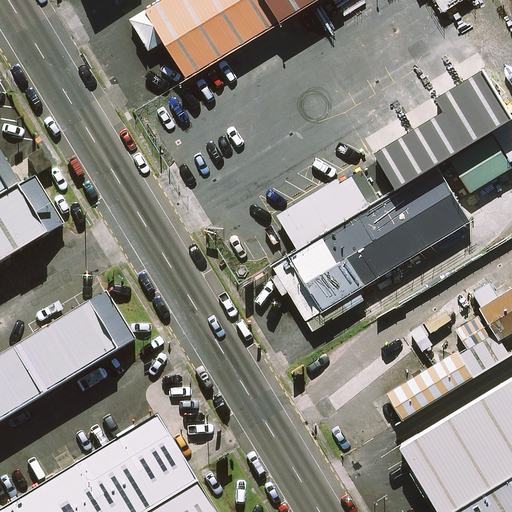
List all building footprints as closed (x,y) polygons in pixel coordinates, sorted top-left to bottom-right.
[(300,0),(149,0),(190,66),(300,0)] [(39,149),(24,158),(36,177),(51,168),(39,149)] [(473,208),(438,155),(281,257),(315,310),(473,208)] [(25,185),(0,199),(0,266),(55,234),(25,185)] [(511,321),(511,279),(484,298),(503,327),(511,321)] [(0,418),(137,337),(104,283),(0,345),(0,418)] [(481,314),(460,328),(469,345),(393,390),(408,417),(511,354),(511,352),(499,331),(495,334),(481,314)] [(511,511),(511,371),(397,446),(439,511),(511,511)] [(0,511),(132,511),(197,474),(157,407),(0,500),(0,511)] [(218,511),(196,474),(132,511),(218,511)]
